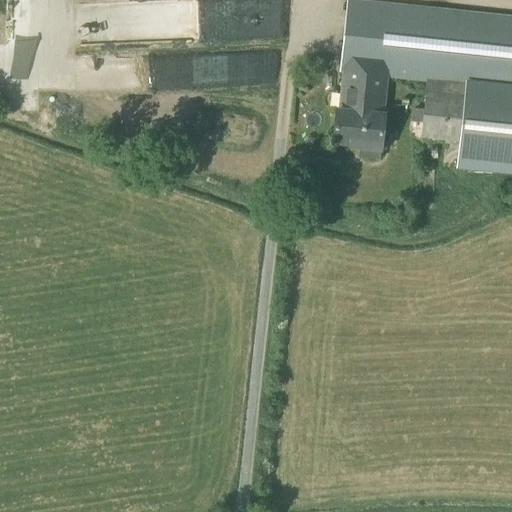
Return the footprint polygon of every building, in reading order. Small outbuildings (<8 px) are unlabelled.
[(44,0),(17,0),(17,86),(44,86),(44,0)] [(380,152),(383,114),(387,77),(426,82),(420,139),(459,143),(456,172),(511,177),(511,17),(347,0),(339,73),(344,74),(340,110),(335,110),(332,144),(349,146),(349,149),(360,150),(360,157),(379,159),(380,152)] [(84,39),(153,35),(151,3),(82,6),(84,39)] [(159,4),(159,30),(189,31),(189,5),(159,4)] [(411,121),(422,123),(423,110),(412,108),(411,121)]
